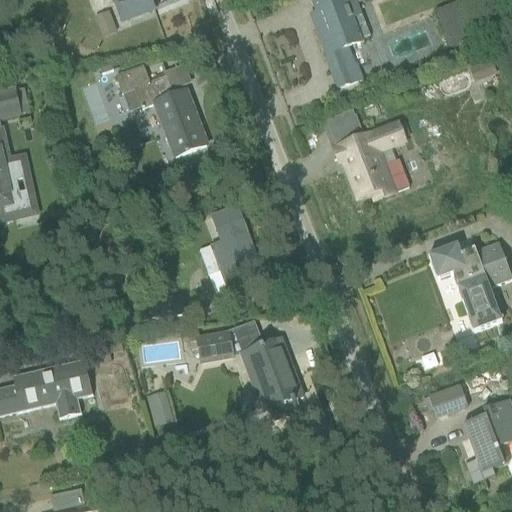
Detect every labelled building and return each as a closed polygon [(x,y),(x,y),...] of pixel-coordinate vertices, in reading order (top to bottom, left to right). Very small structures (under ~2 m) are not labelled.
[(148,0),(122,0),(112,4),(121,29),(154,16),(148,0)] [(362,46),(370,43),(353,0),(329,0),(313,6),(318,19),(312,21),(327,61),(325,61),(337,95),(363,86),(357,69),(354,70),(349,55),(363,50),(362,46)] [(438,43),(445,59),(478,46),(463,7),(435,17),(436,19),(430,22),(436,35),(441,33),(444,41),(438,43)] [(95,23),(103,41),(116,36),(108,17),(95,23)] [(491,67),(469,76),(474,89),(496,80),(491,67)] [(174,165),(206,152),(186,97),(173,102),(166,83),(149,89),(143,73),(115,84),(122,101),(124,101),(130,117),(140,113),(141,117),(154,112),(174,165)] [(0,230),(39,221),(26,161),(10,164),(4,134),(1,134),(0,128),(21,123),(16,94),(0,97),(0,230)] [(365,124),(386,116),(383,108),(362,116),(365,124)] [(330,125),(338,147),(366,137),(359,115),(330,125)] [(404,128),(399,131),(399,130),(334,156),(339,169),(343,167),(358,206),(373,201),(375,207),(409,194),(400,170),(396,167),(391,156),(406,149),(404,145),(410,143),(404,128)] [(216,300),(263,282),(242,226),(234,229),(228,216),(211,223),(219,248),(210,251),(211,253),(200,258),(216,300)] [(511,287),(498,251),(475,259),(474,257),(461,262),(457,252),(428,263),(438,287),(453,282),(457,294),(474,339),(502,329),(489,296),(511,287)] [(150,305),(151,325),(184,320),(183,302),(150,305)] [(119,331),(133,327),(128,310),(114,315),(119,331)] [(200,371),(234,366),(230,338),(197,343),(198,345),(186,347),(189,365),(199,363),(200,371)] [(93,349),(98,372),(112,368),(110,359),(120,357),(117,343),(93,349)] [(294,406),(303,403),(281,346),(240,361),(261,421),(266,418),(271,429),(299,419),(294,406)] [(92,402),(84,369),(13,384),(15,393),(0,396),(0,423),(56,411),(59,425),(80,421),(77,406),(92,402)] [(461,392),(428,405),(436,425),(468,413),(461,392)] [(155,433),(173,428),(166,398),(147,403),(155,433)] [(503,453),(511,449),(511,412),(510,407),(483,416),(486,423),(463,432),(468,444),(470,443),(476,461),(474,462),(476,467),(465,471),(473,491),(495,483),(492,476),(509,470),(503,453)] [(80,511),(84,511),(81,496),(50,503),(52,511),(80,511)]
